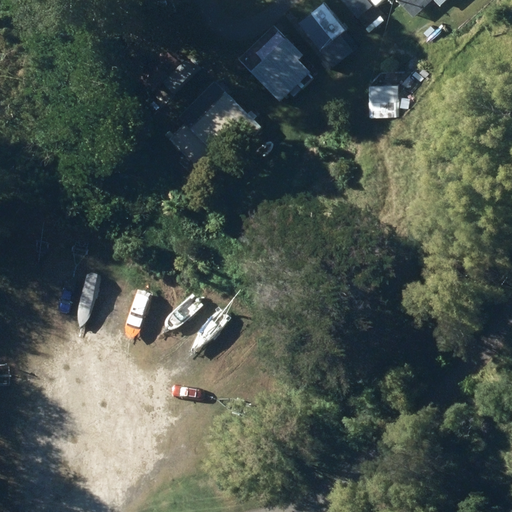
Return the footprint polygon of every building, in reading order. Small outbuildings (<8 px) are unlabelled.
[(381,3),(378,0),(353,0),(360,7),(362,6),(369,14),(381,3)] [(411,0),(420,10),(430,0),(411,0)] [(345,29),(323,1),(298,21),(321,49),(345,29)] [(246,64),(288,105),(317,76),(306,65),(311,59),(281,29),(246,64)] [(202,74),(190,60),(167,80),(180,94),(202,74)] [(375,81),(374,115),(402,115),(403,82),(375,81)] [(193,130),(172,152),(211,190),(269,130),(222,85),(201,107),(212,118),(197,134),(193,130)]
